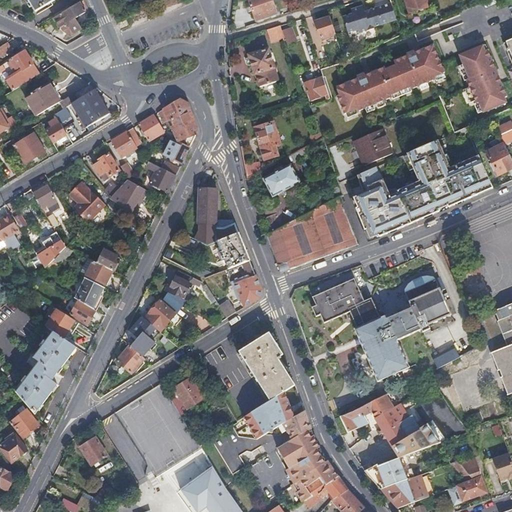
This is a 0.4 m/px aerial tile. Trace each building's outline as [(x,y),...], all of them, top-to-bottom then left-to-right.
[(26,0),(33,11),(52,0),(26,0)] [(85,0),(84,0),(54,18),(59,27),(65,24),(72,32),(80,28),(74,18),(84,13),(83,9),(87,7),(85,0)] [(271,0),(248,0),(256,21),(276,13),(271,0)] [(425,0),(405,0),(409,13),(427,7),(425,0)] [(390,3),(380,6),(385,23),(396,19),(390,3)] [(385,23),(380,6),(363,12),(361,7),(350,11),(352,15),(342,19),(348,35),(357,31),(359,35),(374,29),(373,28),(385,23)] [(335,33),(329,16),(315,20),(321,38),(335,33)] [(65,24),(59,27),(69,34),(72,32),(65,24)] [(280,26),(267,30),(270,37),(283,33),(282,31),(280,26)] [(283,33),(288,46),(297,42),(291,28),(282,31),(283,33)] [(15,46),(11,39),(0,45),(0,55),(0,56),(15,46)] [(509,50),(511,58),(511,39),(501,44),(504,52),(509,50)] [(433,77),(443,73),(432,45),(413,52),(413,51),(405,54),(406,55),(392,61),(394,65),(384,69),(384,67),(364,74),(363,72),(356,75),(357,77),(335,86),(337,90),(339,94),(336,95),(344,114),(355,109),(356,111),(391,97),(390,95),(408,87),(409,90),(434,80),(433,77)] [(482,114),(506,104),(503,99),(506,98),(486,51),(484,52),(481,47),(458,57),(462,66),(468,80),(465,81),(468,89),(474,102),(475,105),(478,104),(482,114)] [(12,90),(40,73),(25,50),(9,60),(17,73),(5,80),(12,90)] [(267,50),(249,55),(259,87),(278,81),(267,50)] [(465,81),(468,80),(462,66),(458,68),(464,82),(465,81)] [(320,98),(321,102),(330,98),(324,80),(323,77),(305,83),(311,100),(320,98)] [(58,102),(59,101),(47,82),(23,97),(36,116),(58,102)] [(109,113),(95,89),(76,101),(84,114),(77,119),(83,129),(109,113)] [(470,104),(474,102),(468,89),(464,91),(470,104)] [(63,109),(76,101),(72,94),(59,101),(58,102),(63,109)] [(171,119),(190,108),(188,103),(181,100),(157,114),(163,124),(171,119)] [(174,135),(195,120),(190,108),(171,119),(175,126),(171,129),(174,135)] [(0,133),(10,127),(0,110),(0,133)] [(59,111),(55,114),(57,117),(67,134),(72,130),(59,111)] [(160,127),(154,116),(138,126),(148,143),(164,133),(160,127)] [(46,131),(53,144),(68,135),(67,134),(57,117),(48,122),(52,128),(46,131)] [(197,125),(195,120),(174,135),(174,136),(177,143),(189,148),(195,136),(197,125)] [(275,121),(256,127),(265,158),(279,154),(276,145),(282,143),(275,121)] [(511,123),(511,122),(496,128),(499,135),(511,129),(511,123)] [(468,127),(382,164),(407,226),(493,189),(468,127)] [(133,129),(127,133),(134,144),(140,140),(133,129)] [(511,129),(499,135),(503,144),(511,140),(511,129)] [(358,152),(364,166),(391,155),(381,130),(352,143),(356,152),(358,152)] [(34,133),(14,146),(25,163),(45,151),(34,133)] [(120,159),(137,149),(134,144),(127,133),(113,141),(111,142),(120,159)] [(181,165),(189,148),(177,143),(172,140),(163,156),(181,165)] [(498,175),(511,168),(511,161),(503,144),(486,152),(498,175)] [(301,149),(293,154),(295,159),(304,154),(301,149)] [(108,156),(99,161),(100,163),(93,168),(102,182),(118,172),(108,156)] [(245,168),(247,178),(263,170),(258,161),(245,168)] [(175,176),(178,170),(163,162),(160,169),(175,176)] [(264,178),(274,196),(304,180),(294,162),(264,178)] [(173,180),(175,176),(160,169),(147,163),(146,168),(155,172),(149,184),(167,193),(173,180)] [(126,178),(127,180),(132,175),(125,165),(120,168),(126,178)] [(379,165),(345,180),(369,242),(407,226),(379,165)] [(132,215),(144,191),(126,183),(120,194),(116,193),(109,200),(110,200),(132,215)] [(71,212),(84,226),(104,208),(103,206),(90,193),(89,194),(80,185),(67,197),(76,207),(71,212)] [(47,188),(34,195),(42,209),(46,208),(49,214),(58,208),(47,188)] [(217,190),(199,190),(199,225),(217,225),(217,190)] [(132,215),(134,217),(146,193),(144,191),(132,215)] [(287,260),(290,270),(317,259),(358,244),(340,196),(268,235),(278,263),(287,260)] [(53,215),(47,218),(53,228),(58,224),(53,215)] [(8,216),(0,220),(0,236),(3,241),(18,232),(8,216)] [(20,216),(14,219),(19,228),(26,224),(20,216)] [(210,232),(214,243),(217,242),(238,233),(235,225),(235,224),(223,231),(210,232)] [(238,233),(217,242),(221,252),(218,254),(221,262),(225,261),(229,270),(250,263),(238,233)] [(50,262),(64,247),(61,242),(37,258),(41,264),(43,269),(50,262)] [(72,251),(64,247),(50,262),(59,266),(72,251)] [(96,263),(112,271),(116,264),(114,263),(117,257),(103,251),(96,263)] [(41,264),(37,258),(32,261),(36,267),(41,264)] [(278,263),(281,273),(290,270),(287,260),(278,263)] [(105,286),(112,271),(96,263),(93,261),(85,276),(105,286)] [(51,276),(59,266),(50,262),(43,269),(42,270),(51,276)] [(261,291),(250,263),(229,270),(225,272),(231,285),(234,283),(243,307),(259,297),(261,291)] [(195,265),(192,272),(205,279),(215,276),(195,265)] [(201,282),(177,270),(167,292),(182,299),(191,282),(199,286),(201,282)] [(97,302),(103,289),(84,279),(74,299),(78,301),(95,312),(100,304),(97,302)] [(451,314),(439,287),(409,302),(411,308),(388,320),(386,317),(381,319),(370,298),(364,301),(354,279),(312,299),(316,307),(312,309),(316,318),(320,316),(324,325),(349,314),(356,329),(354,330),(377,382),(410,366),(399,344),(423,332),(422,329),(451,314)] [(212,303),(216,301),(206,285),(201,287),(212,303)] [(226,317),(235,312),(227,300),(218,305),(226,317)] [(87,325),(95,312),(78,301),(69,315),(87,325)] [(145,320),(155,329),(159,324),(164,329),(174,316),(158,302),(145,320)] [(182,305),(177,313),(197,328),(203,320),(182,305)] [(63,339),(74,321),(56,310),(45,327),(53,333),(63,339)] [(511,313),(498,319),(504,337),(507,345),(492,351),(498,368),(501,367),(505,378),(502,379),(509,397),(511,395),(511,313)] [(142,344),(155,329),(145,320),(142,317),(129,332),(142,344)] [(55,375),(76,348),(63,339),(53,333),(46,343),(44,341),(40,347),(42,348),(34,359),(39,363),(55,375)] [(279,394),(293,385),(278,362),(281,359),(280,357),(282,355),(269,333),(214,368),(244,416),(279,394)] [(131,374),(144,359),(134,351),(129,346),(116,361),(131,374)] [(134,351),(144,359),(148,354),(139,346),(134,351)] [(51,381),(55,375),(39,363),(35,368),(51,381)] [(22,400),(34,415),(57,385),(51,381),(35,368),(27,379),(25,378),(22,383),(24,384),(17,393),(22,400)] [(204,397),(191,376),(171,388),(185,410),(204,397)] [(398,404),(392,390),(335,419),(344,434),(367,423),(364,415),(372,411),(380,428),(382,433),(389,447),(416,430),(408,414),(405,416),(402,410),(414,403),(411,398),(398,404)] [(244,416),(243,417),(256,437),(268,430),(271,431),(273,427),(277,424),(282,431),(286,428),(291,436),(307,428),(310,426),(303,408),(292,415),(279,394),(244,416)] [(27,411),(11,423),(23,439),(38,427),(27,411)] [(307,428),(291,436),(292,438),(280,445),(285,454),(281,456),(288,466),(285,468),(293,481),(289,484),(294,491),(296,490),(301,498),(302,498),(310,492),(304,484),(317,475),(324,485),(334,478),(329,470),(332,468),(328,463),(327,461),(324,461),(319,455),(317,456),(315,452),(317,450),(315,447),(318,445),(316,442),(313,433),(310,435),(307,428)] [(105,453),(93,435),(78,444),(89,463),(105,453)] [(14,436),(0,446),(0,447),(11,463),(26,452),(14,436)] [(285,454),(280,445),(276,447),(281,456),(285,454)] [(327,461),(318,445),(315,447),(317,450),(315,452),(317,456),(319,455),(324,461),(327,461)] [(500,483),(511,478),(511,466),(507,453),(491,460),(500,483)] [(366,471),(381,489),(415,476),(407,455),(379,466),(366,471)] [(8,473),(11,467),(4,459),(0,465),(0,487),(7,491),(14,476),(8,473)] [(450,462),(460,482),(463,481),(458,465),(454,460),(450,462)] [(460,482),(449,487),(457,505),(481,495),(468,462),(458,465),(463,481),(460,482)] [(242,511),(214,465),(178,492),(194,511),(242,511)] [(337,475),(336,472),(332,468),(329,470),(334,478),(337,475)] [(415,476),(381,489),(397,508),(434,493),(426,474),(420,476),(419,474),(415,476)] [(325,493),(330,501),(346,489),(345,488),(337,475),(334,478),(324,485),(317,475),(304,484),(310,492),(302,498),(308,505),(325,493)] [(106,503),(121,493),(104,483),(96,498),(106,503)] [(346,489),(330,501),(337,511),(363,511),(366,510),(346,489)] [(82,491),(76,503),(93,511),(94,510),(106,503),(96,498),(82,491)] [(93,511),(76,503),(73,510),(77,511),(91,511),(92,511),(93,511)]
